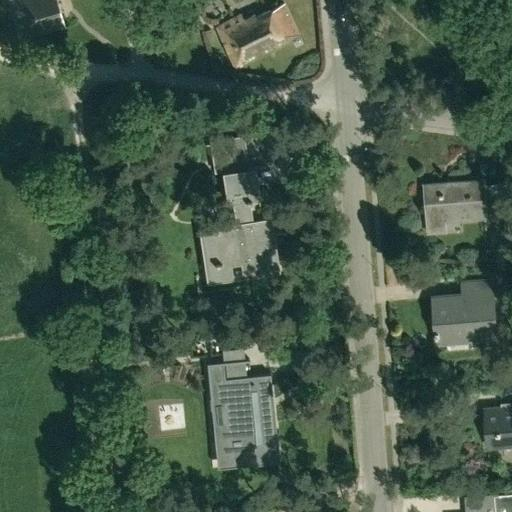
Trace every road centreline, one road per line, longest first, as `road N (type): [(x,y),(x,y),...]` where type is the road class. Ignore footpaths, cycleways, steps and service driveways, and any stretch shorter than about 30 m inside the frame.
road 1 (track): [(74,71),(113,511)]
road 2 (residential): [(377,511),(344,105)]
road 3 (track): [(344,105),(48,68),(0,53)]
road 4 (residential): [(511,128),(344,105)]
